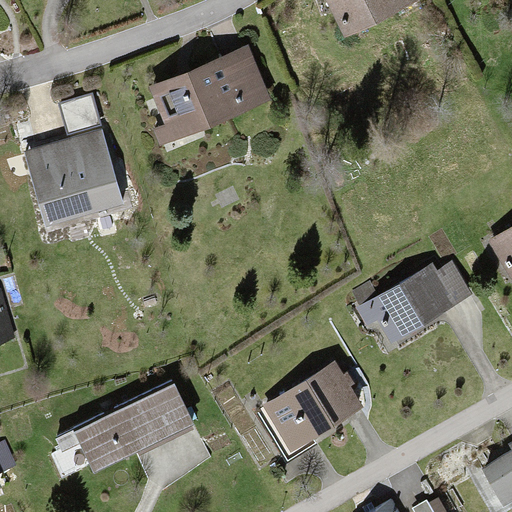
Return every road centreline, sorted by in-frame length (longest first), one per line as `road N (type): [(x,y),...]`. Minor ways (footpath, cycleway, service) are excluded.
road 1 (residential): [(0,80),(123,44),(232,0)]
road 2 (residential): [(511,396),(302,511)]
